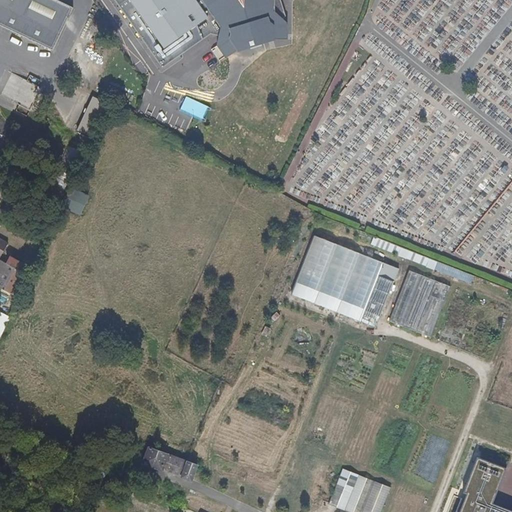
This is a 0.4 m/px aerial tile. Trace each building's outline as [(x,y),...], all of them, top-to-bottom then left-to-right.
[(0,0),(0,25),(44,46),(52,50),(72,6),(66,3),(58,0),(0,0)] [(214,35),(220,36),(219,42),(228,55),(234,52),(240,49),(242,50),(242,51),(254,50),(255,51),(265,49),(266,48),(266,46),(276,40),(276,38),(289,37),(288,20),(275,8),(272,0),(113,0),(161,68),(214,35)] [(11,73),(0,96),(29,109),(40,87),(11,73)] [(77,127),(89,133),(106,101),(93,95),(77,127)] [(65,189),(80,150),(68,146),(53,185),(65,189)] [(71,187),(63,207),(81,214),(88,194),(71,187)] [(314,301),(337,244),(315,234),(292,293),(314,301)] [(431,258),(404,247),(374,236),(371,244),(418,263),(470,283),(473,276),(445,264),(443,263),(431,258)] [(34,249),(37,243),(26,237),(23,243),(34,249)] [(337,311),(359,252),(337,244),(314,301),(337,311)] [(17,269),(21,262),(9,256),(5,263),(0,260),(0,252),(1,251),(0,249),(0,271),(17,281),(22,272),(17,269)] [(363,308),(382,261),(359,252),(337,311),(359,320),(363,308)] [(380,315),(399,267),(382,261),(363,308),(380,315)] [(402,325),(422,274),(409,269),(388,320),(402,325)] [(17,281),(0,271),(0,287),(10,293),(17,281)] [(416,330),(436,280),(422,274),(402,325),(416,330)] [(430,336),(450,285),(436,280),(416,330),(430,336)] [(0,336),(9,316),(0,311),(0,336)] [(202,466),(178,456),(178,455),(180,449),(155,439),(152,445),(151,445),(145,461),(194,482),(196,477),(197,477),(198,476),(202,466)] [(504,511),(491,507),(505,472),(479,462),(466,495),(470,496),(463,511),(504,511)] [(344,510),(358,474),(342,468),(328,504),(344,510)] [(348,511),(361,511),(374,480),(358,474),(344,510),(348,511)] [(380,511),(390,487),(374,480),(361,511),(380,511)]
